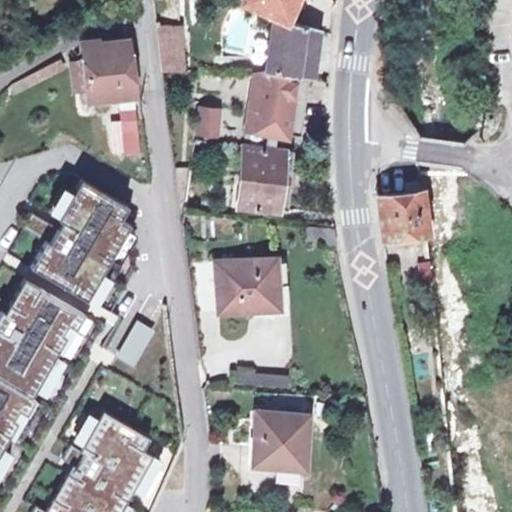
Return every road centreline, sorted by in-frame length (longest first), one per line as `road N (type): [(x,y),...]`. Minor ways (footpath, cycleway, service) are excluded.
road 1 (secondary): [(406,511),(348,141)]
road 2 (residential): [(168,204),(195,471)]
road 3 (residential): [(148,0),(168,204)]
road 4 (residential): [(168,204),(82,160),(43,167),(10,194),(0,214)]
road 5 (residential): [(348,141),(511,169)]
road 6 (secondary): [(348,141),(360,0)]
